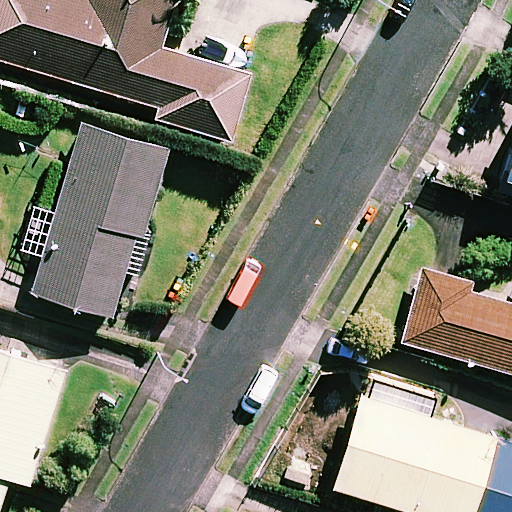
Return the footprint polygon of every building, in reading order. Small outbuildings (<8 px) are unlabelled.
[(169,0),(0,0),(0,51),(155,97),(152,108),(228,131),(247,66),(158,40),(169,0)] [(511,113),(498,156),(511,160),(511,113)] [(166,136),(77,114),(34,284),(111,303),(121,262),(133,266),(166,136)] [(511,294),(467,283),(470,275),(420,262),(402,335),(511,362),(511,294)] [(63,359),(0,339),(0,488),(6,468),(26,474),(63,359)] [(511,511),(511,428),(357,386),(332,478),(453,511),(511,511)]
